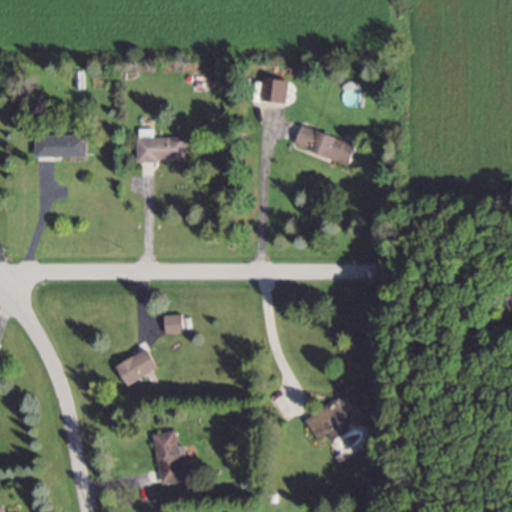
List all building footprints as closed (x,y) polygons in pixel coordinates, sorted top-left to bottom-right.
[(298,142),(351,164),(360,144),(306,122),(298,142)] [(155,135),(155,128),(139,128),(139,159),(187,159),(187,135),(155,135)] [(87,133),(38,133),(38,155),(87,155),(87,133)] [(183,331),(183,313),(165,313),(165,331),(183,331)] [(119,363),(129,383),(161,366),(151,346),(119,363)] [(306,416),(319,439),(330,433),(332,438),(349,429),(344,420),(363,409),(353,390),(306,416)] [(162,482),(185,479),(178,429),(155,432),(162,482)]
